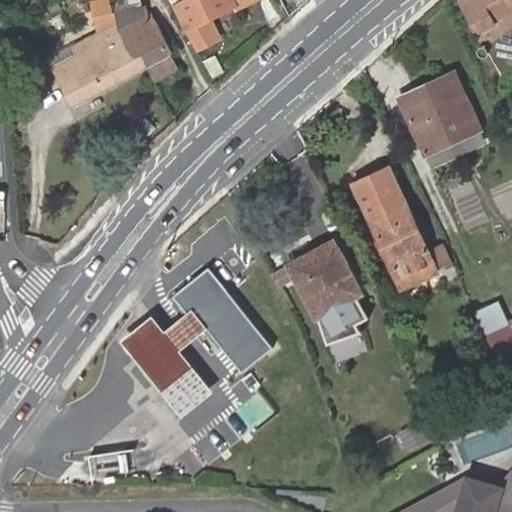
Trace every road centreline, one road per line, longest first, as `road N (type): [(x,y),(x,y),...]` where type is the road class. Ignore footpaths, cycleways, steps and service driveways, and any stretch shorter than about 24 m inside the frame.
road 1 (secondary): [(378,0),(203,157),(57,339)]
road 2 (residential): [(125,511),(246,511)]
